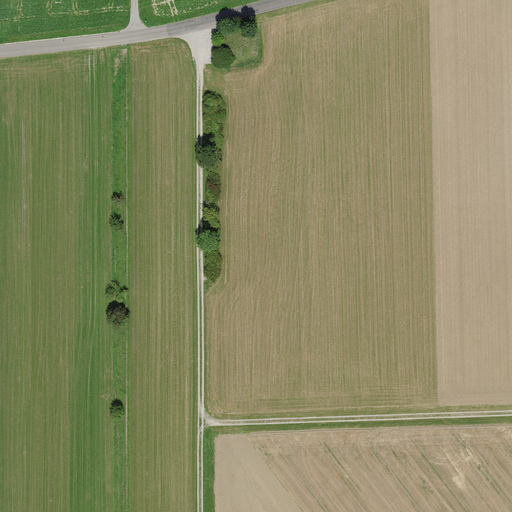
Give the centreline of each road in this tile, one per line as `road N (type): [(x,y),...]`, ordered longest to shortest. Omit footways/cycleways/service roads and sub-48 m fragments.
road 1 (track): [(201,24),(201,511)]
road 2 (track): [(201,425),(511,415)]
road 3 (unclassified): [(0,50),(201,24),(299,0)]
